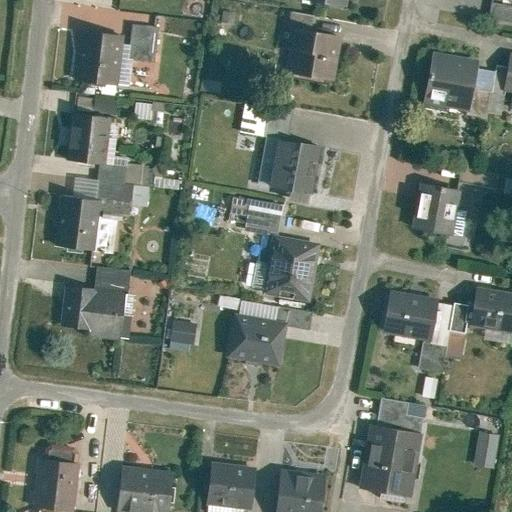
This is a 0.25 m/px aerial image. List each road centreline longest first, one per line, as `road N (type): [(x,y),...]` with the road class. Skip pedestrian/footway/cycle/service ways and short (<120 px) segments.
road 1 (residential): [(0,387),(268,415),(306,407),(322,379),(392,0)]
road 2 (residential): [(42,0),(19,194)]
road 3 (residential): [(19,194),(0,356)]
